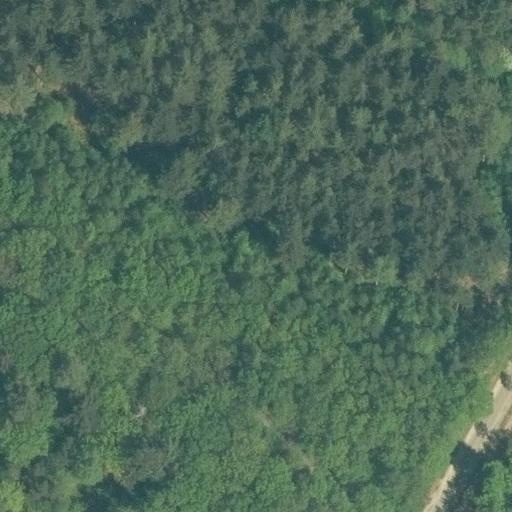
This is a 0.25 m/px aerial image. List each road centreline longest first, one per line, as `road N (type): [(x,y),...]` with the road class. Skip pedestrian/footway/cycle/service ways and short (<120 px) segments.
road 1 (tertiary): [(342,511),(264,431),(215,395),(0,274)]
road 2 (unclassified): [(435,511),(511,377)]
